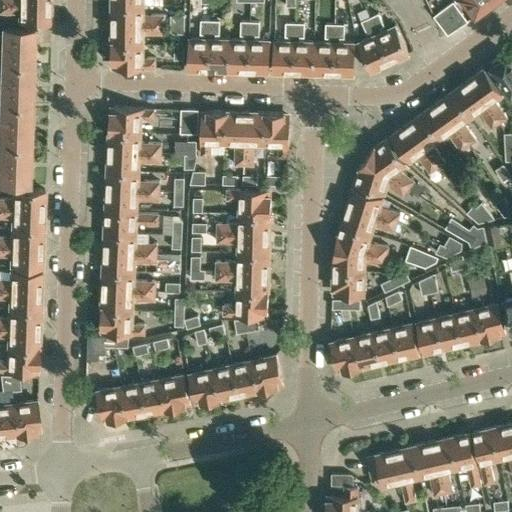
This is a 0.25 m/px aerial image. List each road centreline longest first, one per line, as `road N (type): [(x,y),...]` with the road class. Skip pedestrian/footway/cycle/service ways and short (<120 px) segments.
road 1 (residential): [(60,471),(73,82)]
road 2 (residential): [(306,426),(313,97)]
road 3 (residential): [(73,82),(283,88),(313,97)]
road 4 (residential): [(313,97),(392,96),(511,16)]
road 5 (residential): [(306,426),(511,376)]
road 6 (unclassified): [(136,460),(306,426)]
